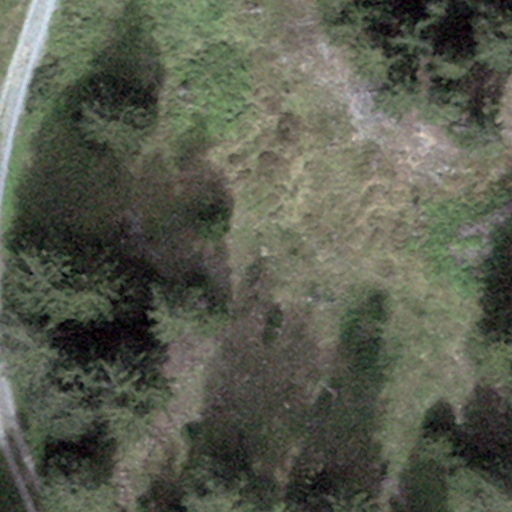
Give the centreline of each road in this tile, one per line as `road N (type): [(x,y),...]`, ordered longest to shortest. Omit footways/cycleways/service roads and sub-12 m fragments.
road 1 (track): [(57,0),(0,201)]
road 2 (track): [(0,395),(1,424),(47,511)]
